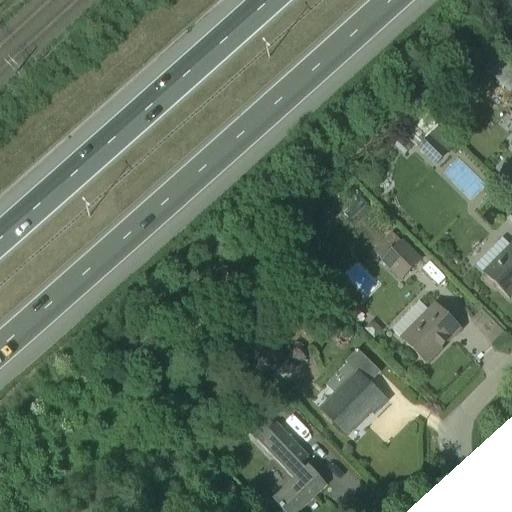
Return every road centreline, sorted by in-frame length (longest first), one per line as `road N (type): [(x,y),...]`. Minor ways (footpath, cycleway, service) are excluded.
road 1 (motorway): [(0,343),(386,0)]
road 2 (motorway): [(288,0),(0,252)]
road 3 (residential): [(457,481),(462,426),(511,376)]
